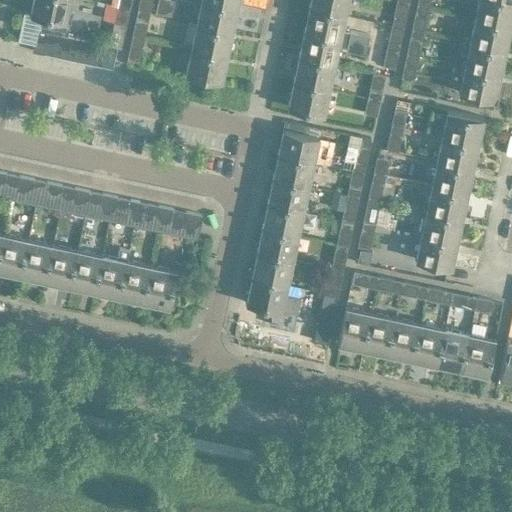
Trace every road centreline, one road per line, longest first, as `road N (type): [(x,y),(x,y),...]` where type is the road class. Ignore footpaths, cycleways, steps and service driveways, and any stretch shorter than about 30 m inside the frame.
road 1 (secondary): [(0,366),(511,474)]
road 2 (residential): [(511,426),(204,359)]
road 3 (residential): [(204,359),(253,132)]
road 4 (residential): [(204,359),(0,314)]
